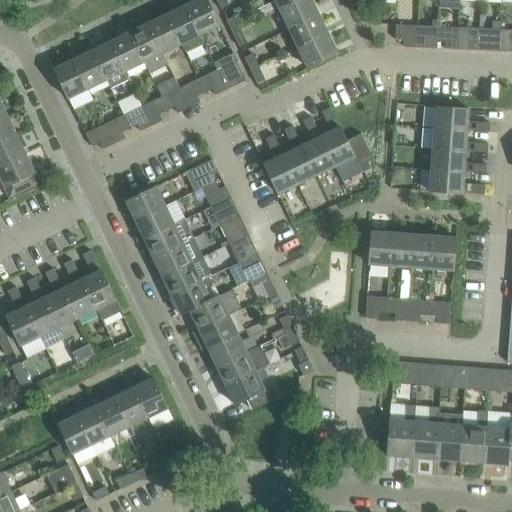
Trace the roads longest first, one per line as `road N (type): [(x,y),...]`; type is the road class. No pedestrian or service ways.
road 1 (residential): [(336,500),(348,350),(360,341),(465,350),(488,341),(511,118)]
road 2 (residential): [(374,57),(278,103),(208,117),(82,173)]
road 3 (residential): [(95,202),(224,478)]
road 4 (residential): [(336,500),(511,511)]
road 5 (residential): [(0,39),(17,40),(29,55),(82,173)]
road 6 (residential): [(511,67),(374,57)]
